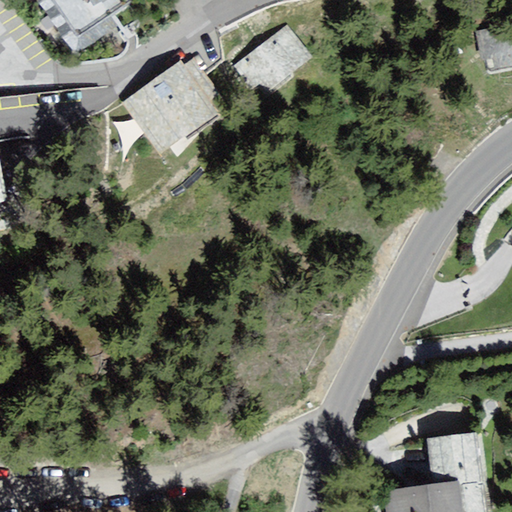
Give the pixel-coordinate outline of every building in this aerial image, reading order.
[(132,0),(26,0),(57,45),(132,0)] [(475,79),(511,73),(511,25),(468,33),(475,79)] [(289,30),(236,70),(259,99),(310,62),(289,30)] [(216,100),(194,67),(184,74),(182,71),(129,106),(162,157),(215,122),(205,107),(216,100)] [(484,511),(474,444),(431,451),(438,496),(390,503),(391,511),(484,511)]
